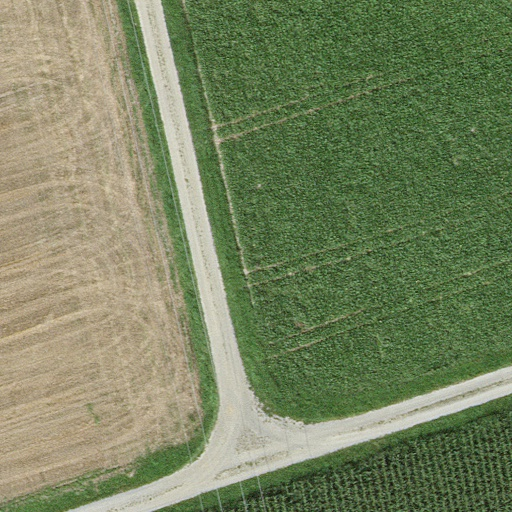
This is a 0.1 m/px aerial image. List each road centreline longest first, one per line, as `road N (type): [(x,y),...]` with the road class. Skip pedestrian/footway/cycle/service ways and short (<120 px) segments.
road 1 (track): [(256,472),(147,0)]
road 2 (track): [(137,511),(511,388)]
